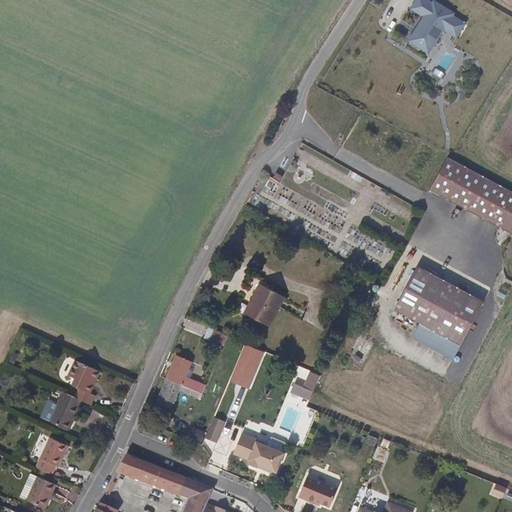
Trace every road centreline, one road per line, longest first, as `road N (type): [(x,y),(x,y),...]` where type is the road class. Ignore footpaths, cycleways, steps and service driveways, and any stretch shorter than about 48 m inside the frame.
road 1 (residential): [(123,434),(255,167),(296,126)]
road 2 (residential): [(123,434),(182,457),(267,511)]
road 3 (unclassified): [(296,126),(307,79),(360,0)]
